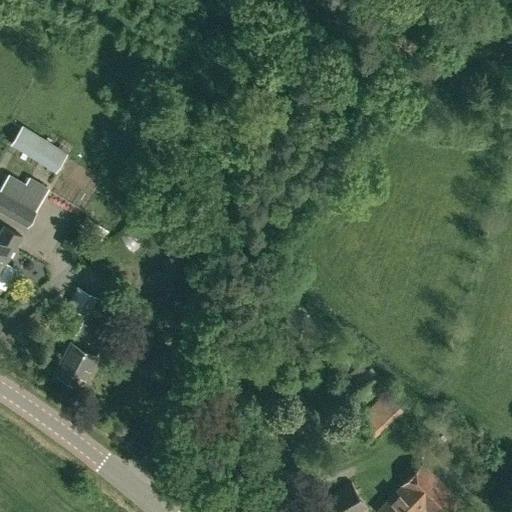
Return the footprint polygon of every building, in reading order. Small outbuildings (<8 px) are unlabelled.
[(10,143),(39,161),(51,142),(22,125),(10,143)] [(56,172),(69,151),(59,145),(57,147),(51,142),(39,161),(56,172)] [(0,210),(8,215),(27,182),(9,173),(0,188),(0,187),(0,210)] [(198,183),(189,173),(175,187),(191,203),(202,195),(194,187),(198,183)] [(30,176),(27,182),(8,215),(27,226),(37,209),(36,208),(47,191),(43,188),(45,184),(30,176)] [(188,227),(195,217),(184,209),(177,220),(188,227)] [(0,236),(0,271),(15,245),(16,246),(22,235),(6,226),(0,236)] [(97,297),(76,286),(66,305),(88,316),(97,297)] [(56,369),(81,383),(109,331),(84,317),(56,369)] [(359,403),(381,383),(367,368),(366,370),(361,364),(346,377),(351,383),(346,388),(359,403)] [(381,511),(421,511),(425,508),(429,511),(447,511),(460,498),(423,463),(378,509),(381,511)] [(317,499),(324,511),(356,511),(367,506),(351,479),(317,499)]
